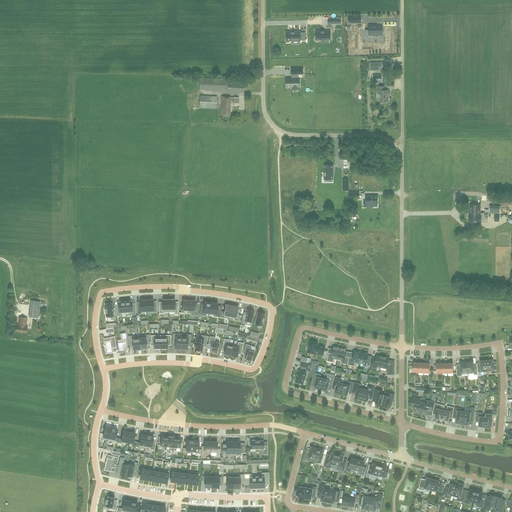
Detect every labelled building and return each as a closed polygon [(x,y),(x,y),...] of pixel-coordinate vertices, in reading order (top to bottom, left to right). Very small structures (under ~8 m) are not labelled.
[(366,35),(382,35),(382,24),(377,25),(377,26),(369,26),(369,30),(366,30),(366,35)] [(330,31),(316,31),(316,40),(330,40),(330,31)] [(300,32),(286,32),(286,41),(306,40),(306,35),(300,35),(300,32)] [(361,56),(389,56),(389,51),(392,51),(392,46),(387,46),(387,51),(361,51),(361,56)] [(382,70),(382,62),(370,63),(370,71),(382,70)] [(291,75),(292,75),(292,79),(286,79),(287,87),(299,87),(299,78),(298,78),(298,74),(303,74),(303,68),(291,69),(291,75)] [(199,90),(244,93),(244,83),(228,82),(228,79),(200,78),(199,90)] [(388,102),(388,91),(384,91),(384,87),(377,87),(377,94),(379,94),(379,102),(388,102)] [(200,96),(199,108),(216,109),(217,97),(200,96)] [(220,115),(230,116),(231,97),(221,97),(220,115)] [(324,176),(324,179),(333,179),(333,165),(328,165),(326,165),(324,165),(324,172),(323,172),(324,176)] [(371,197),(371,196),(371,197),(366,197),(366,206),(378,206),(377,201),(378,201),(378,196),(374,196),(374,197),(371,197)] [(480,205),(470,204),(469,216),(469,222),(481,223),(481,216),(480,216),(480,205)] [(500,206),(490,206),(489,213),(500,214),(500,206)] [(140,304),(137,305),(137,314),(141,314),(141,312),(147,312),(147,313),(147,300),(145,300),(145,299),(141,299),(141,300),(140,300),(140,304)] [(157,306),(153,306),(153,300),(152,300),(152,299),(148,299),(148,300),(147,300),(147,313),(157,313),(157,306)] [(168,312),(168,299),(162,299),(162,306),(159,306),(159,313),(163,313),(164,312),(168,312)] [(175,306),(175,299),(168,299),(168,312),(175,312),(175,314),(178,314),(178,306),(175,306)] [(191,300),(189,300),(188,312),(192,312),(192,315),(198,316),(199,308),(195,307),(195,301),(195,300),(195,299),(191,299),(191,300)] [(130,300),(126,300),(126,301),(125,301),(126,313),(130,313),(130,314),(131,315),(136,315),(135,307),(133,307),(132,307),(131,301),(130,301),(130,300)] [(188,312),(189,300),(183,300),(182,309),(181,309),(181,312),(184,313),(184,310),(188,310),(188,312)] [(122,313),(126,313),(125,301),(123,302),(123,301),(119,301),(119,302),(118,302),(119,308),(118,309),(115,309),(116,316),(121,316),(122,314),(122,313)] [(211,302),(205,302),(204,308),(200,307),(200,315),(205,315),(206,313),(210,313),(211,302)] [(217,303),(211,302),(210,313),(214,314),(213,316),(220,317),(221,310),(217,309),(217,303)] [(106,309),(104,309),(105,313),(106,313),(106,317),(110,316),(111,320),(115,320),(114,308),(112,308),(112,304),(105,304),(106,309)] [(230,316),(232,306),(226,305),(225,312),(222,311),(221,317),(224,318),(224,315),(230,316)] [(233,306),(232,306),(230,316),(230,317),(236,318),(235,320),(238,321),(240,315),(237,314),(238,307),(237,307),(237,306),(233,305),(233,306)] [(243,312),(241,323),(245,324),(246,321),(251,322),(254,311),(248,309),(247,313),(243,312)] [(264,314),(258,312),(255,324),(262,326),(262,322),(264,323),(265,318),(263,318),(264,314)] [(26,326),(27,318),(19,317),(18,324),(17,324),(16,331),(26,333),(27,326),(26,326)] [(120,338),(122,338),(122,342),(118,342),(117,342),(118,352),(120,351),(120,353),(125,352),(125,351),(125,348),(127,347),(126,333),(120,333),(120,338)] [(182,334),(172,333),(172,341),(175,342),(175,348),(181,349),(182,334)] [(187,342),(191,342),(191,334),(186,334),(186,336),(182,336),(182,334),(181,349),(187,349),(187,342)] [(137,349),(137,350),(140,349),(139,335),(138,335),(138,336),(128,336),(129,346),(132,346),(133,350),(133,351),(137,350),(137,349)] [(143,349),(143,350),(146,350),(146,349),(147,349),(146,344),(150,344),(150,335),(145,335),(145,337),(139,338),(139,335),(140,349),(142,349),(143,349)] [(161,348),(160,335),(151,335),(151,342),(154,342),(154,348),(155,348),(155,349),(156,349),(159,349),(160,349),(159,349),(159,348),(161,348)] [(160,335),(161,348),(162,348),(162,349),(165,349),(166,349),(166,348),(167,348),(167,342),(171,342),(171,335),(160,335)] [(201,351),(202,351),(203,343),(206,344),(207,336),(201,335),(200,338),(196,338),(195,342),(194,347),(195,347),(194,350),(197,350),(197,351),(201,351)] [(116,347),(115,337),(110,337),(110,338),(111,340),(105,341),(104,341),(104,345),(104,347),(105,347),(106,354),(113,353),(113,352),(112,348),(116,347)] [(210,337),(208,344),(211,344),(210,352),(214,352),(214,353),(217,354),(219,341),(215,341),(215,337),(210,337)] [(224,354),(230,356),(233,344),(228,343),(229,340),(224,339),(222,347),(225,347),(224,354)] [(325,347),(318,346),(317,345),(318,343),(310,341),(310,342),(309,342),(308,345),(309,346),(307,352),(315,354),(315,353),(323,355),(325,347)] [(233,344),(230,356),(237,357),(238,350),(241,351),(243,343),(238,342),(237,345),(233,344)] [(244,351),(247,352),(245,359),(248,360),(247,361),(251,362),(254,350),(250,349),(251,346),(246,344),(244,351)] [(337,360),(340,348),(339,348),(339,347),(334,346),(334,347),(333,347),(332,354),(328,353),(327,361),(333,362),(334,359),(337,360)] [(340,348),(337,360),(341,361),(340,363),(348,365),(349,358),(345,357),(346,350),(345,349),(345,348),(341,348),(341,349),(340,348)] [(349,358),(348,365),(354,366),(355,362),(359,363),(361,353),(359,352),(360,351),(355,350),(355,351),(354,351),(352,358),(349,358)] [(362,353),(361,353),(359,363),(363,364),(363,366),(369,368),(371,361),(367,360),(368,354),(367,354),(367,353),(363,352),(362,353)] [(381,367),(383,356),(377,355),(375,362),(372,362),(371,368),(377,369),(377,367),(381,367)] [(389,358),(383,356),(381,367),(387,369),(387,375),(394,375),(394,365),(388,365),(389,358)] [(477,368),(478,375),(484,375),(484,371),(487,371),(486,360),(480,361),(480,367),(477,368)] [(486,360),(487,371),(491,370),(491,373),(497,373),(497,366),(494,367),(493,360),(486,360)] [(469,362),(467,362),(467,373),(472,372),(472,375),(478,375),(477,368),(474,368),(473,362),(472,362),(471,361),(469,361),(469,362)] [(467,373),(467,362),(464,363),(464,362),(462,362),(461,363),(460,363),(461,368),(456,369),(457,376),(462,376),(461,373),(467,373)] [(296,382),(296,383),(300,384),(300,383),(303,384),(304,380),(305,380),(306,376),(305,376),(306,372),(298,370),(296,378),(295,378),(294,381),(295,381),(295,382),(296,382)] [(320,389),(323,378),(320,377),(321,375),(314,373),(313,375),(312,381),(316,382),(314,387),(315,387),(315,388),(319,389),(319,388),(320,389)] [(323,378),(320,389),(322,389),(321,390),(326,391),(326,390),(327,390),(328,385),(332,386),(332,385),(334,378),(327,376),(326,379),(323,378)] [(334,378),(332,385),(336,386),(335,392),(335,393),(338,394),(339,393),(341,394),(344,383),(340,382),(341,379),(334,377),(334,378)] [(344,383),(341,394),(343,395),(343,396),(346,396),(346,395),(347,396),(349,388),(353,389),(355,383),(348,381),(348,384),(344,383)] [(355,383),(353,389),(352,393),(356,394),(355,398),(357,398),(357,399),(361,400),(364,388),(361,387),(361,384),(355,383)] [(364,388),(361,400),(365,401),(365,400),(367,401),(368,398),(372,399),(375,388),(368,386),(367,389),(364,388)] [(381,405),(385,392),(384,395),(381,394),(382,393),(381,391),(375,389),(372,401),(375,402),(375,403),(381,405)] [(394,394),(385,392),(381,405),(388,406),(388,405),(391,406),(394,394)] [(421,413),(423,403),(420,402),(421,401),(417,400),(417,399),(412,397),(411,405),(414,405),(415,408),(414,412),(415,412),(415,413),(419,414),(420,413),(421,413)] [(426,403),(423,403),(421,413),(421,414),(426,415),(426,414),(427,415),(428,411),(432,411),(434,402),(426,401),(426,403)] [(441,420),(444,408),(444,409),(441,409),(442,405),(435,403),(433,410),(437,411),(435,418),(437,418),(437,419),(441,420)] [(447,408),(444,408),(441,420),(446,421),(446,420),(448,421),(449,414),(453,414),(454,407),(447,406),(447,408)] [(462,424),(464,412),(460,411),(461,408),(455,407),(454,414),(457,415),(455,422),(458,423),(458,424),(462,424)] [(464,412),(462,424),(466,425),(466,424),(468,425),(469,421),(473,421),(475,408),(471,407),(468,412),(464,412)] [(485,417),(485,427),(486,427),(486,428),(490,428),(490,427),(491,427),(492,422),(492,419),(492,415),(497,415),(497,408),(493,408),(493,412),(490,412),(490,414),(486,414),(485,417)] [(485,427),(485,417),(482,417),(483,413),(477,412),(476,418),(479,419),(479,427),(483,427),(483,426),(485,427)] [(109,440),(111,428),(106,427),(103,439),(106,440),(105,443),(104,443),(103,448),(106,449),(109,440)] [(111,428),(109,440),(114,441),(114,442),(117,443),(118,443),(119,438),(115,437),(117,430),(111,428)] [(119,438),(118,443),(121,443),(121,442),(127,444),(127,443),(129,432),(123,431),(122,439),(119,438)] [(129,432),(127,443),(133,444),(132,448),(135,448),(136,447),(137,442),(134,441),(135,433),(129,432)] [(140,442),(137,442),(136,447),(145,448),(147,435),(141,434),(140,442)] [(145,448),(145,447),(151,448),(151,449),(154,450),(155,445),(152,444),(153,436),(147,435),(145,448)] [(175,437),(174,437),(173,450),(176,451),(177,447),(180,448),(180,443),(181,439),(181,438),(175,437)] [(192,452),(193,440),(187,440),(186,448),(183,448),(182,452),(186,453),(186,452),(192,452)] [(199,441),(193,440),(192,452),(198,453),(197,454),(201,454),(201,449),(198,449),(199,441)] [(251,446),(251,449),(255,449),(255,451),(260,451),(260,449),(263,449),(263,455),(267,455),(267,446),(263,446),(263,441),(255,441),(255,440),(251,440),(252,440),(252,441),(251,441),(251,442),(250,442),(250,446),(251,446)] [(201,454),(201,458),(205,458),(205,454),(210,454),(211,441),(205,441),(205,447),(204,447),(201,447),(201,449),(201,454)] [(216,452),(216,456),(219,456),(220,449),(217,448),(217,442),(211,441),(210,454),(211,454),(211,452),(216,452)] [(236,441),(233,442),(233,454),(242,454),(242,453),(245,453),(245,446),(241,446),(240,446),(240,442),(236,442),(236,441)] [(222,446),(222,455),(229,455),(229,454),(233,454),(233,442),(230,442),(227,442),(227,443),(222,443),(222,446)] [(314,460),(317,449),(316,449),(315,447),(312,447),(311,447),(309,454),(305,453),(303,460),(310,462),(311,460),(314,460)] [(317,449),(314,460),(318,461),(317,464),(323,465),(325,459),(322,458),(324,451),(323,450),(322,449),(319,448),(318,449),(317,449)] [(334,469),(338,453),(334,452),(334,453),(331,453),(330,458),(329,458),(326,458),(324,466),(330,468),(330,466),(334,467),(334,469)] [(342,454),(338,453),(334,469),(337,469),(337,470),(338,470),(340,470),(343,471),(346,463),(343,462),(342,462),(344,456),(342,455),(342,454)] [(118,457),(114,456),(113,459),(107,458),(106,461),(105,461),(105,463),(104,470),(111,472),(112,467),(116,468),(118,457)] [(118,466),(118,468),(120,468),(120,470),(121,470),(121,473),(120,475),(126,476),(126,475),(128,465),(123,464),(124,458),(120,457),(118,466)] [(355,470),(358,460),(352,458),(350,465),(346,464),(344,470),(351,472),(352,469),(355,470)] [(364,461),(358,460),(355,470),(359,470),(358,474),(364,476),(366,469),(362,468),(364,461)] [(128,465),(126,475),(132,477),(132,474),(133,473),(136,473),(136,472),(138,463),(135,462),(134,466),(128,464),(128,465)] [(377,477),(380,465),(379,465),(379,464),(374,463),(374,464),(373,464),(372,470),(368,469),(366,477),(370,478),(371,475),(377,477)] [(381,466),(380,465),(377,477),(377,475),(383,476),(383,477),(389,479),(390,472),(388,471),(389,469),(386,468),(386,467),(385,467),(385,466),(381,465),(381,466)] [(257,475),(257,489),(261,489),(261,488),(264,488),(264,484),(264,481),(268,481),(268,472),(262,473),(262,475),(257,475)] [(233,477),(233,488),(240,488),(240,482),(243,482),(243,474),(240,474),(240,477),(233,477)] [(257,489),(257,475),(251,475),(251,474),(245,474),(245,481),(250,481),(250,484),(250,488),(253,488),(253,489),(257,489)] [(202,476),(202,481),(205,481),(205,487),(208,487),(209,487),(211,487),(212,487),(212,476),(202,476)] [(212,476),(212,487),(215,487),(215,488),(218,488),(218,485),(218,482),(222,482),(222,477),(212,476)] [(233,488),(233,477),(227,477),(227,476),(223,476),(223,483),(226,483),(226,488),(233,488)] [(430,491),(433,480),(431,479),(431,478),(428,477),(427,478),(425,483),(424,484),(420,483),(418,489),(424,491),(424,490),(430,491)] [(435,480),(433,480),(430,491),(431,490),(442,493),(444,486),(441,486),(441,484),(439,483),(439,481),(438,481),(439,480),(435,479),(435,480)] [(454,496),(457,486),(455,485),(455,484),(451,483),(448,491),(445,490),(443,497),(450,499),(451,495),(454,496)] [(307,486),(300,484),(300,487),(295,486),(294,491),(296,491),(296,495),(299,495),(298,497),(299,498),(304,499),(307,486)] [(327,502),(329,490),(325,489),(325,486),(320,485),(318,494),(321,494),(322,495),(321,501),(322,501),(322,502),(326,503),(326,502),(327,502)] [(457,486),(454,496),(458,497),(457,500),(463,502),(463,503),(465,495),(465,496),(461,495),(463,487),(459,485),(458,486),(457,486)] [(307,486),(304,499),(305,499),(305,498),(311,500),(312,495),(315,495),(317,487),(312,486),(311,487),(310,488),(307,488),(307,486)] [(329,490),(327,502),(328,502),(328,503),(332,504),(332,503),(334,503),(334,498),(335,498),(339,499),(340,491),(333,489),(333,491),(329,490)] [(469,496),(465,495),(463,503),(470,505),(471,501),(474,502),(477,490),(473,489),(472,490),(470,490),(469,496)] [(481,491),(477,490),(474,502),(477,502),(476,506),(483,508),(485,501),(482,500),(482,499),(481,498),(483,493),(480,492),(481,491)] [(369,509),(371,497),(367,497),(367,496),(366,495),(361,494),(360,501),(363,501),(362,508),(363,508),(364,509),(367,510),(367,509),(369,509)] [(374,498),(371,497),(369,509),(370,509),(370,511),(373,511),(374,510),(375,510),(376,506),(377,505),(381,505),(382,495),(376,494),(375,495),(374,498)] [(491,494),(491,495),(490,495),(489,502),(485,501),(484,507),(490,509),(491,506),(494,507),(496,496),(495,496),(495,495),(491,494)] [(355,499),(349,498),(348,505),(354,506),(355,500),(358,500),(359,495),(356,495),(355,499)] [(106,500),(105,503),(106,504),(105,508),(115,510),(117,502),(114,501),(114,497),(108,496),(107,500),(106,500)] [(502,498),(496,496),(494,507),(496,507),(495,510),(501,511),(504,504),(501,503),(502,498)] [(119,508),(119,510),(126,511),(128,511),(130,501),(124,500),(122,508),(119,508)] [(130,501),(128,511),(139,511),(140,510),(136,509),(137,504),(137,501),(134,501),(133,501),(130,501)]
